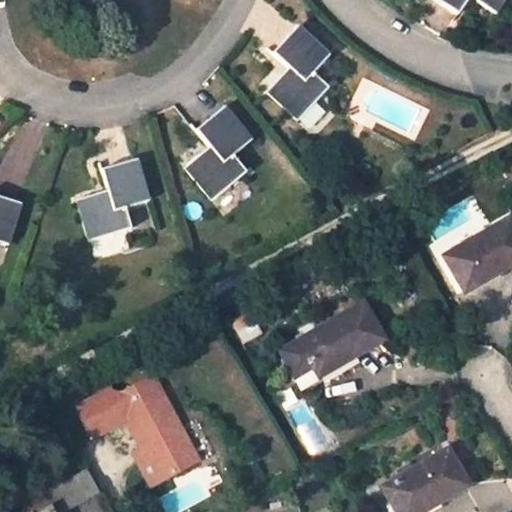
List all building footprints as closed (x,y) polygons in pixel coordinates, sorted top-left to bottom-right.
[(433,0),(456,14),(465,0),(471,0),(495,15),(505,0),(433,0)] [(296,121),(327,88),(311,73),(328,55),(296,25),(271,53),(287,68),(265,92),(296,121)] [(182,168),(211,201),(245,172),(231,156),(251,140),(224,106),(193,131),(207,147),(182,168)] [(105,191),(74,200),(86,242),(129,229),(124,208),(148,201),(136,159),(99,170),(105,191)] [(20,205),(0,198),(0,243),(8,246),(20,205)] [(130,226),(153,223),(150,205),(127,209),(130,226)] [(462,293),(511,264),(511,227),(507,219),(441,258),(462,293)] [(299,388),(383,340),(361,303),(278,352),(299,388)] [(198,462),(150,377),(114,396),(110,390),(76,408),(92,437),(124,419),(141,450),(132,454),(151,487),(198,462)] [(420,507),(440,496),(442,500),(466,486),(445,451),(382,487),(396,511),(421,511),(423,511),(420,507)] [(86,473),(54,490),(66,511),(71,511),(100,496),(86,473)] [(476,511),(470,495),(442,505),(444,511),(476,511)] [(440,496),(420,507),(423,511),(442,500),(440,496)] [(26,511),(45,511),(38,499),(24,508),(26,511)]
